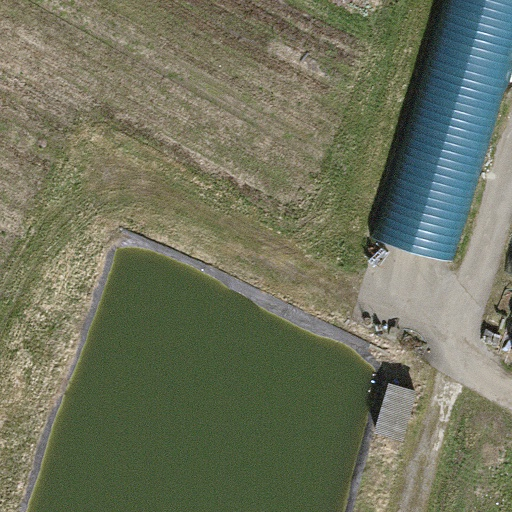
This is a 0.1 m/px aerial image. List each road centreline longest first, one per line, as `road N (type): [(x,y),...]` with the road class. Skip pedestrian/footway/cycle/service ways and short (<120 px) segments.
road 1 (track): [(415,511),(455,345),(511,167)]
road 2 (track): [(151,205),(455,345)]
